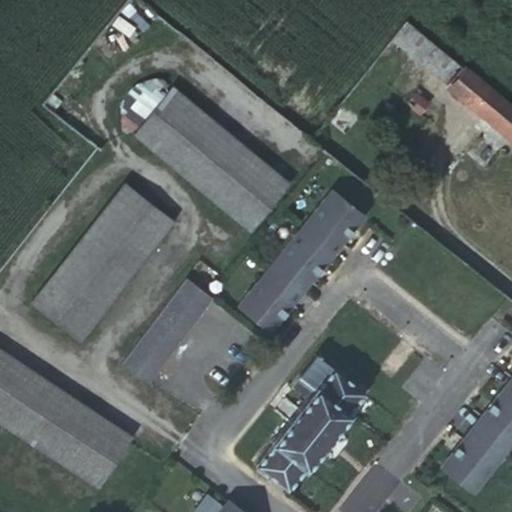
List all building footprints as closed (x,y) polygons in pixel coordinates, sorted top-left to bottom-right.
[(406,21),(391,39),(443,82),(458,63),(406,21)] [(511,106),(465,68),(450,87),(511,138),(511,106)] [(171,86),(133,133),(250,230),(288,183),(171,86)] [(413,92),(406,101),(419,113),(427,103),(413,92)] [(125,182),(30,302),(78,340),(173,220),(125,182)] [(361,217),(330,192),(237,307),(268,332),(361,217)] [(183,281),(117,366),(143,385),(208,301),(183,281)] [(0,349),(0,421),(98,486),(131,436),(0,349)] [(309,396),(254,463),(287,489),(365,394),(318,356),(294,384),(309,396)] [(511,372),(440,466),(472,490),(511,438),(511,372)] [(244,511),(227,498),(215,511),(244,511)]
